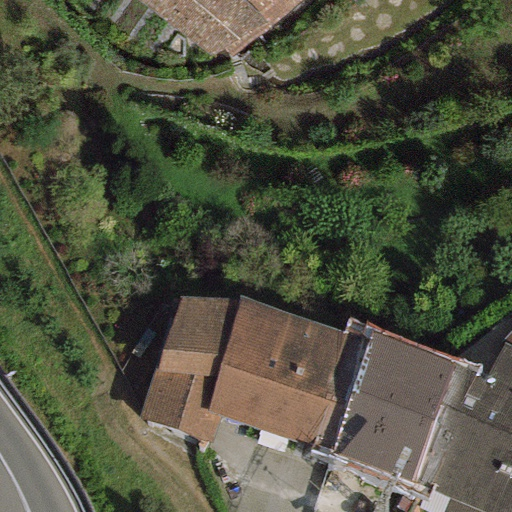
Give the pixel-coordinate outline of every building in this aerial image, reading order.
[(136,0),(208,58),(220,50),(228,59),(271,25),(243,0),(136,0)] [(243,0),(271,25),(301,0),(243,0)] [(238,302),(177,299),(137,419),(209,443),(216,415),(308,443),(347,335),(240,297),(238,302)] [(352,321),(347,335),(308,443),(305,452),(428,497),(430,492),(472,376),(476,366),(352,321)] [(511,511),(511,348),(502,343),(482,383),(472,376),(430,492),(447,498),(441,511),(511,511)]
